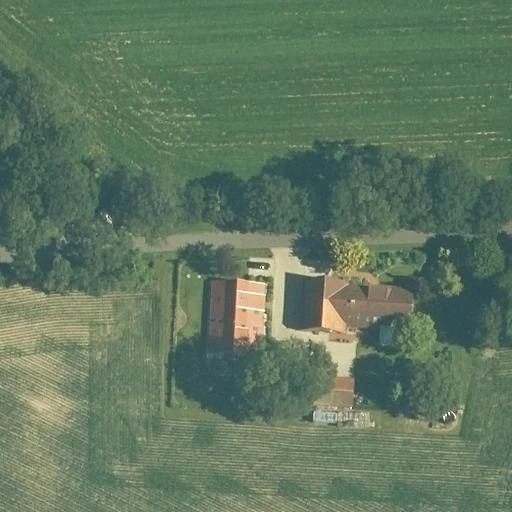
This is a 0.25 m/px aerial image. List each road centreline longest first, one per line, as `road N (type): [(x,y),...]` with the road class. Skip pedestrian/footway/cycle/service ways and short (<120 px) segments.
road 1 (unclassified): [(511,236),(100,251)]
road 2 (residential): [(100,251),(87,209),(0,130)]
